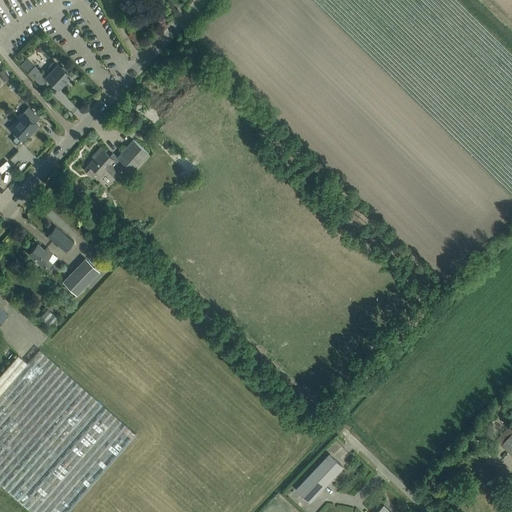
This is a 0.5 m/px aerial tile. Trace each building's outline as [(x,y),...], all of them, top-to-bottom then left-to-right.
[(58,88),(70,75),(59,65),(58,65),(55,62),(53,62),(51,62),(49,65),(48,67),(48,68),(52,72),(48,77),(36,66),(29,74),(42,86),(48,79),(58,88)] [(5,69),(0,70),(0,73),(4,81),(10,78),(5,69)] [(25,111),(9,128),(21,139),(30,130),(31,132),(38,125),(35,122),(40,117),(28,106),(24,110),(25,111)] [(89,164),(84,169),(92,176),(96,171),(101,175),(106,169),(112,175),(123,163),(132,171),(149,153),(133,139),(117,157),(115,155),(112,158),(100,147),(95,153),(97,155),(88,164),(89,164)] [(6,161),(0,165),(0,171),(1,173),(10,165),(6,161)] [(73,242),(54,224),(52,226),(54,227),(47,235),(66,250),(73,242)] [(48,258),(53,253),(46,247),(44,249),(37,243),(28,253),(42,265),(43,264),(48,269),(53,263),(48,258)] [(77,294),(99,271),(85,258),(63,281),(77,294)] [(27,363),(18,354),(0,374),(0,482),(33,511),(67,511),(136,433),(39,349),(27,363)] [(511,432),(511,433),(501,444),(511,454),(511,432)] [(311,502),(344,466),(329,453),(296,489),(311,502)]
